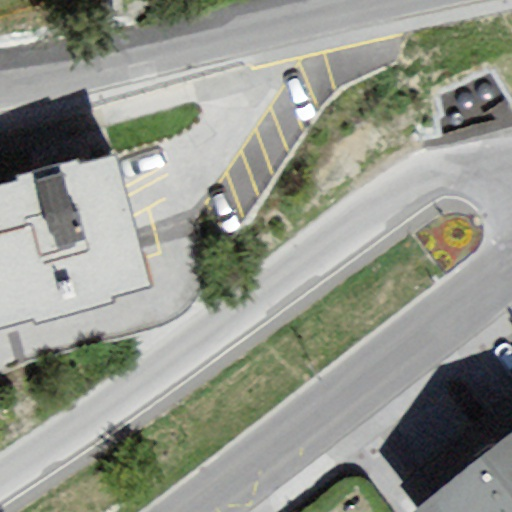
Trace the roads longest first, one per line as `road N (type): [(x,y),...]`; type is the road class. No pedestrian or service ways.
road 1 (residential): [(511,177),(457,169),(381,198),(0,483)]
road 2 (tertiary): [(195,511),(511,265)]
road 3 (unclassified): [(375,0),(284,16),(0,92)]
